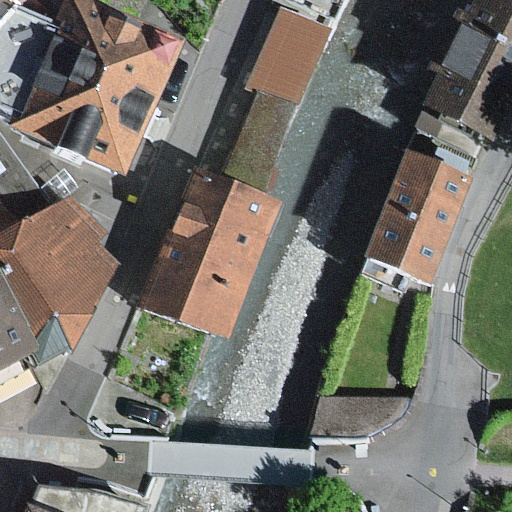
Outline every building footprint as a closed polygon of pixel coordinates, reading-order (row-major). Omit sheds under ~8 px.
[(0,0),(0,21),(2,19),(20,0),(0,0)] [(511,93),(511,0),(467,0),(413,117),(486,150),(511,93)] [(172,57),(56,7),(46,33),(4,130),(0,138),(0,142),(114,191),(172,57)] [(252,100),(291,116),(326,36),(277,14),(241,94),(252,100)] [(0,128),(4,130),(46,33),(2,19),(0,21),(0,128)] [(291,116),(252,100),(215,191),(254,207),(291,116)] [(0,231),(46,210),(0,149),(0,231)] [(465,187),(398,161),(353,280),(395,296),(399,285),(424,295),(465,187)] [(62,173),(39,191),(52,207),(74,189),(62,173)] [(215,191),(189,181),(134,315),(216,349),(272,215),(254,207),(215,191)] [(66,207),(0,236),(0,318),(21,356),(54,340),(64,360),(111,270),(90,250),(99,240),(66,207)] [(0,318),(0,392),(32,377),(21,356),(0,318)] [(319,400),(309,439),(347,440),(374,435),(401,417),(407,401),(319,400)] [(30,490),(20,511),(139,511),(85,495),(30,490)]
